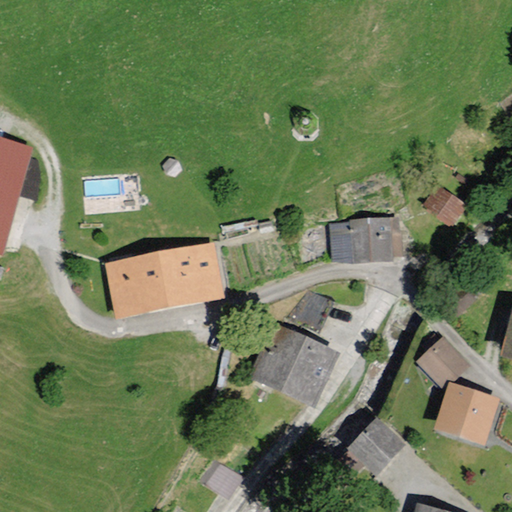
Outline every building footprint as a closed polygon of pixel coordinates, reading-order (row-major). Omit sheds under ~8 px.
[(0,238),(27,148),(0,140),(0,238)] [(446,222),(463,203),(442,185),(425,204),(446,222)] [(390,261),(387,220),(326,224),(329,265),(390,261)] [(219,300),(209,245),(102,265),(112,320),(219,300)] [(307,290),(296,316),(309,322),(316,305),(325,308),(329,299),(307,290)] [(511,360),(511,310),(510,310),(496,356),(511,360)] [(305,407),(331,356),(267,324),(241,375),(305,407)] [(438,386),(463,363),(439,337),(414,361),(438,386)] [(481,446),(495,401),(445,386),(431,432),(481,446)] [(378,473),(404,441),(377,419),(351,451),(378,473)]
